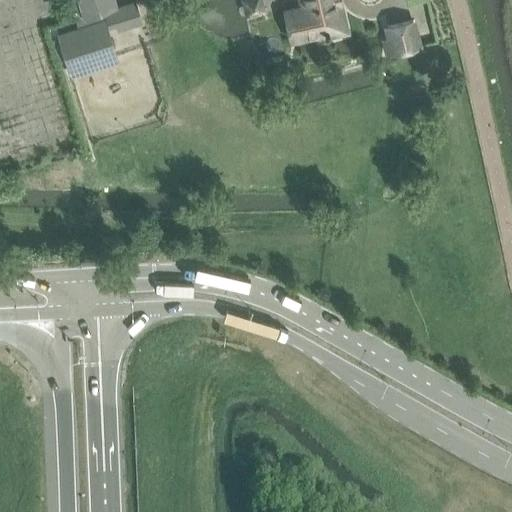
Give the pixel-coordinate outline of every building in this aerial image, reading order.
[(65,0),(72,20),(118,6),(116,0),(65,0)] [(138,0),(135,0),(118,6),(124,22),(143,16),(138,0)] [(332,36),(347,32),(339,0),(305,0),(307,7),(286,11),(293,40),(313,35),(331,31),(332,36)] [(422,46),(416,17),(382,24),(385,37),(381,38),(384,54),(422,46)] [(105,18),(58,33),(68,64),(114,49),(105,18)] [(208,230),(194,230),(195,238),(209,238),(208,230)]
